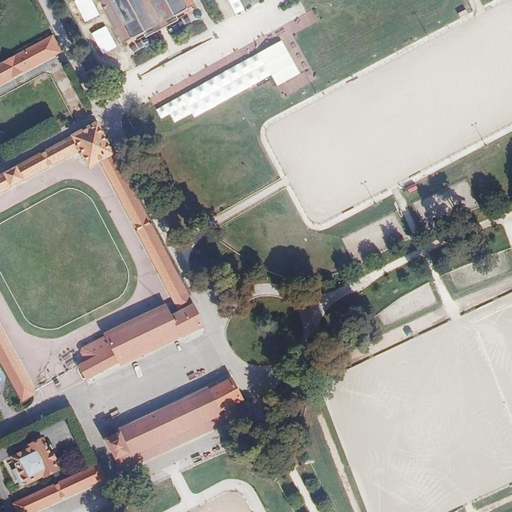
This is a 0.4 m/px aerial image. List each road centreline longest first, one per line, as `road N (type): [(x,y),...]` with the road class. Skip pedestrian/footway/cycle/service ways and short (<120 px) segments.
road 1 (track): [(305,317),(392,265),(511,216)]
road 2 (unknown): [(170,243),(284,182)]
